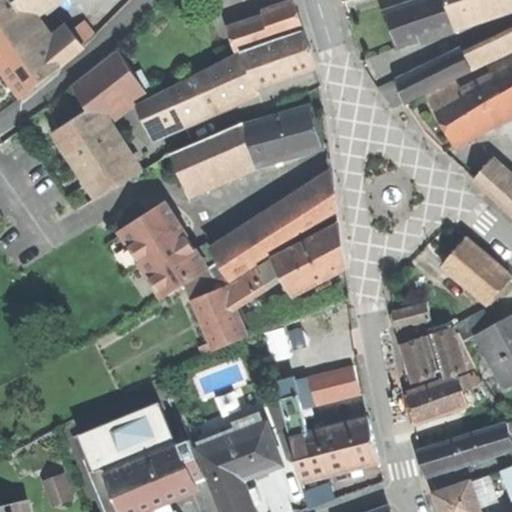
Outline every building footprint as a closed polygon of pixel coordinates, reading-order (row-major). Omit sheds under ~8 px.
[(0,0),(0,62),(25,98),(63,65),(51,48),(25,10),(18,0),(0,0)] [(18,0),(25,10),(41,0),(18,0)] [(260,43),(307,28),(297,0),(294,0),(266,9),(268,14),(252,19),(260,43)] [(396,28),(401,45),(457,26),(454,18),(448,0),(419,0),(390,10),(396,28)] [(448,0),(454,18),(508,0),(448,0)] [(242,49),(260,43),(252,19),(234,25),(242,49)] [(86,21),(74,31),(86,46),(97,36),(86,21)] [(307,28),(246,50),(260,85),(318,65),(313,48),(307,28)] [(74,31),(51,48),(63,65),(86,46),(74,31)] [(474,69),(511,50),(511,31),(466,53),(474,69)] [(407,102),(474,69),(466,53),(463,48),(400,78),(407,102)] [(75,84),(92,108),(102,122),(107,118),(116,112),(137,96),(149,87),(123,50),(75,84)] [(246,50),(225,61),(239,94),(260,85),(246,50)] [(511,56),(494,67),(497,72),(511,99),(511,56)] [(225,61),(196,75),(210,106),(239,94),(225,61)] [(448,126),(457,143),(511,112),(511,99),(497,72),(464,90),(437,105),(448,126)] [(154,96),(149,87),(137,96),(143,104),(155,131),(210,106),(196,75),(154,96)] [(396,107),(407,102),(400,78),(399,76),(379,86),(396,107)] [(430,94),(437,105),(464,90),(457,78),(430,94)] [(258,160),(260,165),(325,147),(319,126),(313,105),(248,124),(258,160)] [(70,122),(56,130),(98,197),(106,192),(121,183),(140,171),(117,132),(107,118),(102,122),(92,108),(70,122)] [(116,112),(107,118),(117,132),(126,126),(116,112)] [(189,188),(258,160),(248,124),(246,120),(173,151),(189,188)] [(475,179),(511,211),(511,178),(491,161),(475,179)] [(335,179),(307,197),(323,221),(339,211),(335,179)] [(129,196),(121,183),(106,192),(114,205),(129,196)] [(307,197),(261,226),(277,251),(323,221),(307,197)] [(104,241),(148,309),(189,283),(211,269),(199,249),(185,227),(168,200),(104,241)] [(341,222),(277,257),(285,271),(296,293),(347,267),(344,247),(341,222)] [(222,262),(233,279),(277,251),(261,226),(220,253),(217,255),(222,262)] [(511,271),(490,254),(469,237),(446,265),(492,303),(511,278),(511,271)] [(211,269),(222,262),(217,255),(220,253),(213,240),(199,249),(211,269)] [(233,304),(285,271),(277,257),(236,282),(226,286),(233,304)] [(189,283),(196,298),(219,289),(211,269),(189,283)] [(180,367),(217,350),(196,298),(189,283),(149,312),(180,367)] [(246,337),(233,304),(226,286),(219,289),(196,298),(217,350),(246,337)] [(394,326),(432,322),(429,302),(392,306),(394,326)] [(468,339),(479,333),(496,324),(488,310),(456,326),(457,329),(464,331),(468,339)] [(479,333),(508,387),(511,384),(511,314),(496,324),(479,333)] [(445,368),(448,375),(480,364),(468,339),(464,331),(457,329),(456,326),(427,336),(438,370),(445,368)] [(274,361),(294,358),(289,330),(270,333),(274,361)] [(439,372),(438,370),(427,336),(406,343),(412,361),(418,379),(439,372)] [(477,369),(462,374),(471,403),(489,395),(477,369)] [(413,407),(416,421),(465,405),(471,403),(462,374),(411,392),(413,407)] [(292,429),(293,435),(310,431),(296,375),(279,379),(284,400),(292,429)] [(111,463),(113,470),(161,451),(183,441),(187,440),(186,438),(160,449),(158,443),(178,435),(164,399),(83,432),(93,455),(98,468),(111,463)] [(280,432),(292,429),(284,400),(271,403),(280,432)] [(199,449),(223,511),(259,511),(256,503),(263,500),(260,491),(253,494),(246,477),(285,462),(269,421),(267,422),(263,411),(235,421),(240,433),(199,449)] [(293,435),(305,480),(338,472),(340,479),(355,476),(353,468),(381,461),(376,438),(370,416),(310,431),(293,435)] [(425,463),(429,475),(511,447),(511,426),(510,420),(420,449),(425,463)] [(86,457),(93,455),(83,432),(77,435),(86,457)] [(187,440),(183,441),(199,481),(208,478),(192,438),(187,440)] [(144,511),(167,503),(202,488),(199,481),(183,441),(161,451),(113,470),(108,472),(124,511),(144,511)] [(54,502),(71,496),(64,473),(46,479),(54,502)] [(486,476),(474,480),(480,496),(491,492),(486,476)] [(444,511),(485,511),(480,496),(474,480),(438,492),(444,511)] [(307,492),(311,507),(338,498),(333,484),(307,492)] [(30,511),(28,502),(0,508),(0,511),(30,511)]
